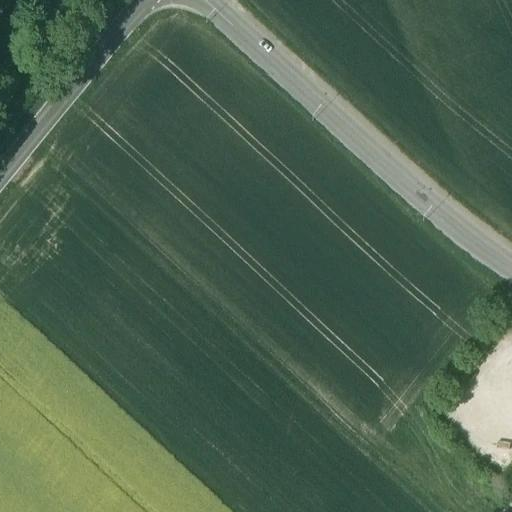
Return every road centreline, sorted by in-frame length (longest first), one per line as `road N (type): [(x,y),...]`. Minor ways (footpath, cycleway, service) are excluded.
road 1 (unclassified): [(511,268),(477,250),(241,27),(202,0)]
road 2 (secondary): [(146,0),(0,180)]
